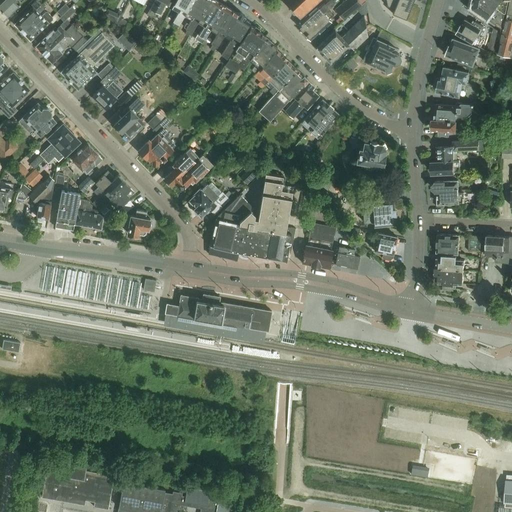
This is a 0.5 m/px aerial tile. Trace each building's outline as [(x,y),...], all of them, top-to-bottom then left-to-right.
[(6,0),(0,6),(0,9),(7,17),(20,4),(16,0),(6,0)] [(155,12),(161,0),(155,0),(150,10),(147,15),(152,18),(155,12)] [(160,15),(166,3),(171,5),(173,0),(161,0),(155,12),(160,15)] [(176,0),(172,7),(179,11),(173,21),(175,22),(179,25),(185,15),(194,0),(176,0)] [(192,32),(199,21),(211,0),(194,0),(185,15),(192,19),(186,29),(187,29),(184,34),(187,36),(190,31),(192,32)] [(202,43),(224,6),(213,0),(211,0),(199,21),(205,25),(199,34),(195,39),(202,43)] [(283,0),(300,18),(319,0),(283,0)] [(317,7),(298,24),(305,32),(330,10),(329,9),(333,6),(335,3),(332,0),(331,0),(320,10),(317,7)] [(345,0),(334,10),(343,19),(365,1),(364,0),(345,0)] [(386,0),(387,6),(394,9),(392,14),(406,19),(413,0),(386,0)] [(474,0),(472,8),(499,26),(503,30),(506,18),(504,18),(506,12),(491,0),(474,0)] [(491,0),(506,12),(508,0),(491,0)] [(35,11),(40,6),(36,2),(29,8),(30,9),(15,24),(22,31),(39,15),(35,11)] [(75,3),(61,17),(64,21),(79,7),(75,3)] [(58,12),(62,16),(70,8),(66,4),(58,12)] [(47,12),(45,12),(40,6),(35,11),(39,15),(22,31),(31,40),(53,19),(47,12)] [(224,35),(237,14),(224,6),(202,43),(211,29),(217,33),(211,43),(213,44),(210,49),(215,51),(224,35)] [(305,32),(303,33),(310,40),(318,33),(319,33),(331,22),(328,19),(333,14),(330,10),(305,32)] [(237,14),(224,35),(231,39),(221,55),(223,56),(220,61),(223,63),(227,58),(239,40),(250,22),(245,18),(245,16),(239,13),(237,14)] [(364,16),(345,34),(344,33),(340,36),(335,31),(317,48),(330,62),(349,45),(353,50),(368,36),(364,16)] [(499,49),(498,54),(511,58),(511,56),(511,19),(508,19),(507,19),(506,18),(503,30),(499,49)] [(457,33),(473,43),(478,35),(480,37),(483,31),(482,31),(484,28),(483,26),(476,22),(474,25),(466,19),(457,33)] [(66,31),(72,25),(66,20),(54,31),(53,30),(37,46),(43,53),(53,44),(56,42),(55,40),(66,30),(66,31)] [(53,44),(43,53),(53,63),(62,53),(61,52),(69,44),(76,51),(87,40),(72,25),(66,31),(66,30),(55,40),(56,42),(53,44)] [(244,69),(266,36),(251,26),(239,43),(229,59),(225,65),(236,73),(240,67),(243,69),(244,69)] [(498,54),(499,49),(494,48),(498,31),(494,28),(493,28),(488,52),(498,54)] [(387,41),(390,36),(381,31),(378,37),(387,41)] [(80,54),(62,72),(78,89),(96,72),(91,67),(114,46),(102,33),(80,54)] [(250,60),(256,64),(251,70),(255,73),(276,47),(273,43),(266,36),(250,60)] [(385,43),(377,39),(371,52),(367,52),(363,60),(386,71),(387,73),(391,72),(391,69),(394,63),(395,64),(398,63),(400,58),(398,54),(393,51),(394,47),(385,43)] [(450,48),(446,46),(444,52),(448,54),(447,56),(472,65),(471,68),(477,70),(478,66),(474,65),(480,48),(454,39),(450,48)] [(138,42),(133,49),(138,54),(144,47),(138,42)] [(269,79),(287,58),(279,50),(276,47),(260,68),(255,73),(253,75),(259,81),(257,84),(261,88),(265,84),(269,79)] [(0,74),(8,67),(3,62),(4,57),(0,54),(0,53),(0,74)] [(274,95),(279,89),(298,69),(287,58),(269,79),(265,84),(271,89),(270,91),(274,95)] [(107,76),(113,70),(108,65),(98,74),(103,80),(107,76)] [(199,74),(188,66),(184,72),(195,81),(199,74)] [(469,73),(445,68),(442,81),(440,81),(437,91),(460,96),(463,82),(467,83),(469,73)] [(282,108),(307,80),(306,80),(307,79),(303,74),(298,69),(279,89),(280,89),(260,111),(270,120),(282,108)] [(12,107),(30,89),(14,72),(0,85),(0,105),(3,108),(8,103),(12,107)] [(232,73),(228,80),(233,83),(238,77),(232,73)] [(107,76),(103,80),(101,82),(104,84),(93,96),(93,97),(93,99),(96,101),(98,101),(105,108),(123,91),(107,76)] [(138,80),(130,88),(135,93),(143,85),(138,80)] [(307,80),(282,108),(293,118),(304,106),(307,108),(319,96),(312,89),(314,87),(307,80)] [(208,92),(217,100),(222,96),(213,87),(208,92)] [(119,100),(118,102),(122,106),(132,97),(132,96),(126,91),(118,99),(119,100)] [(495,104),(495,96),(482,95),(482,103),(495,104)] [(225,108),(230,104),(222,96),(217,100),(225,108)] [(144,124),(135,114),(145,105),(138,98),(129,106),(131,108),(115,125),(115,128),(118,132),(123,132),(129,139),(144,124)] [(309,130),(330,107),(322,99),(301,123),(309,130)] [(41,137),(56,122),(51,116),(51,112),(48,108),(43,108),(38,103),(19,121),(29,132),(33,128),(41,137)] [(458,105),(435,104),(435,118),(433,118),(433,128),(438,128),(438,134),(449,135),(450,129),(457,130),(457,120),(463,120),(464,119),(465,116),(468,116),(472,112),(473,103),(458,103),(458,105)] [(309,130),(318,138),(339,114),(330,107),(309,130)] [(161,121),(156,115),(147,123),(152,129),(161,121)] [(45,158),(71,133),(63,124),(49,138),(53,143),(41,154),(45,158)] [(159,124),(153,131),(157,135),(163,128),(159,124)] [(147,158),(152,163),(152,164),(157,165),(162,160),(164,161),(167,158),(166,157),(173,150),(171,148),(175,145),(167,137),(169,134),(163,128),(157,135),(150,141),(149,140),(139,151),(147,158)] [(65,155),(80,141),(71,133),(45,158),(48,162),(56,155),(61,150),(65,155)] [(0,155),(4,160),(18,148),(9,138),(5,141),(0,135),(0,155)] [(382,166),(384,151),(387,147),(384,143),(382,144),(381,143),(371,140),(371,143),(365,142),(363,150),(360,149),(358,161),(364,162),(364,166),(367,166),(367,168),(370,168),(370,167),(373,167),(374,164),(382,166)] [(486,149),(485,140),(453,141),(454,146),(438,147),(438,161),(432,162),(432,173),(454,172),(454,171),(460,171),(459,161),(454,161),(453,151),(486,149)] [(96,166),(102,159),(98,155),(99,154),(88,143),(72,158),(86,174),(87,173),(89,175),(94,170),(92,169),(95,165),(96,166)] [(511,157),(511,143),(503,143),(503,157),(511,157)] [(172,186),(175,183),(200,158),(190,148),(173,165),(175,168),(164,178),(172,186)] [(65,155),(61,150),(56,155),(60,160),(65,155)] [(200,158),(175,183),(180,188),(184,188),(193,179),(195,181),(212,164),(203,155),(200,158)] [(63,163),(60,167),(70,178),(74,174),(63,163)] [(116,189),(125,181),(118,175),(111,182),(109,180),(113,176),(108,171),(104,174),(96,182),(100,186),(94,192),(99,197),(95,201),(100,206),(111,195),(112,197),(118,191),(116,189)] [(39,181),(32,173),(26,178),(33,187),(39,181)] [(55,181),(52,178),(49,174),(42,181),(43,182),(32,193),(22,183),(16,199),(25,200),(29,196),(37,204),(39,202),(37,217),(49,218),(52,201),(54,185),(55,181)] [(62,187),(65,175),(57,174),(55,185),(62,187)] [(217,217),(209,254),(231,259),(233,251),(238,252),(286,261),(289,243),(293,244),(294,234),(296,228),(286,226),(293,186),(282,184),(283,177),(266,174),(258,219),(254,218),(255,214),(251,210),(253,208),(240,194),(217,217)] [(83,190),(92,181),(88,177),(78,186),(83,190)] [(13,189),(14,184),(0,182),(0,181),(0,179),(0,178),(0,210),(6,211),(8,197),(11,197),(13,189)] [(459,203),(459,202),(465,201),(464,193),(459,193),(458,180),(436,181),(433,185),(433,188),(437,191),(438,191),(438,204),(459,203)] [(129,197),(134,192),(130,188),(124,182),(125,182),(125,181),(116,189),(118,191),(112,197),(111,195),(100,206),(95,201),(93,203),(104,215),(109,210),(105,207),(112,200),(119,206),(126,201),(127,200),(126,200),(129,197)] [(195,195),(189,200),(196,207),(195,208),(195,209),(194,211),(195,212),(196,214),(198,215),(201,214),(205,210),(208,213),(210,210),(215,215),(230,201),(222,193),(219,197),(218,196),(216,194),(208,186),(208,185),(202,190),(200,188),(194,194),(195,195)] [(74,223),(79,198),(80,193),(62,190),(57,220),(56,227),(73,230),(74,223)] [(101,228),(103,216),(100,213),(98,213),(99,211),(92,210),(93,205),(87,200),(79,198),(74,223),(101,228)] [(309,212),(312,200),(304,198),(301,210),(309,212)] [(396,224),(394,199),(368,202),(362,202),(363,222),(375,221),(375,226),(396,224)] [(130,201),(117,211),(119,214),(124,210),(126,212),(134,206),(130,201)] [(151,226),(152,222),(150,219),(150,218),(146,218),(147,211),(137,209),(135,216),(128,214),(126,223),(129,224),(128,233),(138,235),(138,234),(144,235),(146,233),(147,228),(148,228),(148,227),(149,228),(151,226)] [(321,240),(315,266),(329,269),(332,250),(331,250),(334,236),(310,231),(309,238),(321,240)] [(393,256),(397,237),(378,233),(374,250),(384,252),(383,255),(384,258),(390,259),(393,256)] [(437,252),(458,253),(459,235),(438,234),(437,252)] [(511,236),(487,235),(487,242),(483,242),(483,236),(469,236),(468,252),(482,253),(482,250),(486,251),(486,255),(496,255),(495,261),(511,263),(511,236)] [(309,238),(307,245),(306,245),(302,263),(315,266),(321,240),(309,238)] [(354,255),(355,250),(339,246),(335,265),(358,270),(360,257),(354,255)] [(464,260),(456,259),(457,256),(443,255),(443,258),(437,258),(436,268),(463,269),(464,260)] [(463,284),(463,269),(436,268),(435,282),(445,283),(444,289),(453,289),(454,283),(463,284)] [(154,291),(156,280),(145,278),(143,290),(154,291)] [(167,304),(166,312),(268,330),(271,311),(219,302),(219,297),(204,294),(203,299),(181,295),(179,306),(167,304)] [(19,351),(21,342),(5,339),(3,349),(19,351)] [(66,467),(47,464),(42,497),(85,505),(85,500),(94,502),(94,507),(108,509),(114,476),(86,471),(87,466),(67,463),(66,467)] [(185,496),(182,495),(182,493),(173,491),(172,494),(164,492),(165,489),(123,482),(117,511),(228,511),(231,499),(212,496),(212,498),(208,498),(210,490),(187,486),(185,496)]
